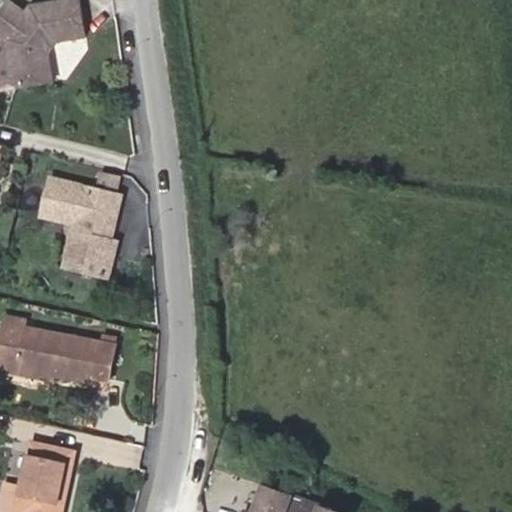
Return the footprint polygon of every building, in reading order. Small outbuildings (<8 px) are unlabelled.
[(14,8),(0,25),(0,39),(12,49),(17,95),(54,90),(49,51),(88,45),(82,8),(33,15),(29,20),(14,8)] [(124,195),(54,179),(44,217),(76,226),(73,237),(83,239),(76,270),(112,278),(118,253),(113,246),(124,195)] [(83,239),(73,237),(66,268),(76,270),(83,239)] [(0,343),(0,369),(17,372),(19,364),(55,370),(54,375),(94,383),(95,377),(110,380),(119,339),(103,336),(102,343),(26,329),(28,322),(5,317),(0,343)] [(19,364),(17,372),(53,381),(54,375),(55,370),(19,364)] [(90,439),(88,461),(138,465),(140,443),(90,439)] [(54,511),(59,493),(67,495),(75,453),(33,445),(23,488),(6,484),(0,511),(3,511),(54,511)] [(248,511),(305,511),(308,506),(267,491),(259,511),(248,511)] [(63,511),(67,495),(59,493),(54,511),(63,511)]
